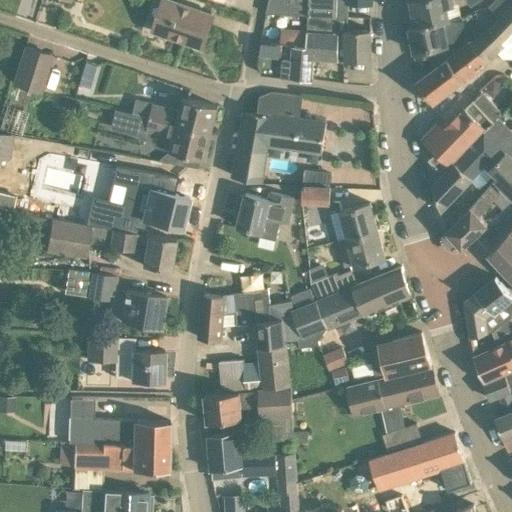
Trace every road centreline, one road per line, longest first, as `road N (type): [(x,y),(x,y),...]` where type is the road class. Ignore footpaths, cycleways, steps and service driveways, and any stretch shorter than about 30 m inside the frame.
road 1 (residential): [(199,511),(191,298),(241,93)]
road 2 (residential): [(0,16),(241,93)]
road 3 (residential): [(511,497),(435,292)]
road 4 (residential): [(435,292),(393,94)]
road 5 (residential): [(241,93),(259,84),(393,94)]
